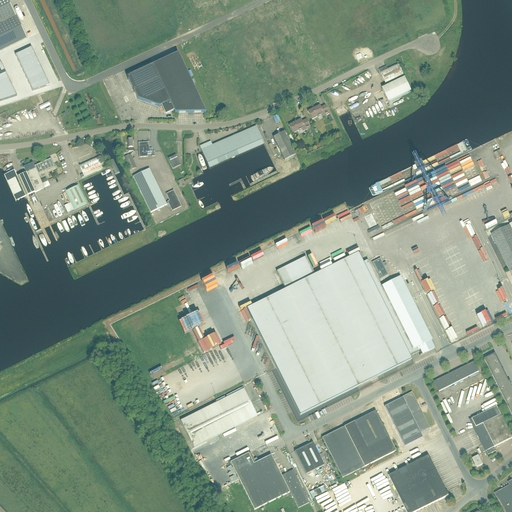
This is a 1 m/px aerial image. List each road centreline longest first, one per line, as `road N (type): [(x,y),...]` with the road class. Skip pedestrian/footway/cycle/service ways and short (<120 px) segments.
road 1 (unclassified): [(0,147),(118,127),(232,123),(406,46),(429,45)]
road 2 (unclassified): [(265,0),(70,91),(27,0)]
road 3 (unknown): [(453,356),(394,248),(397,235),(447,212),(470,214),(511,299)]
road 4 (unclassified): [(260,373),(291,437),(416,375)]
road 5 (unclassified): [(476,489),(416,375)]
